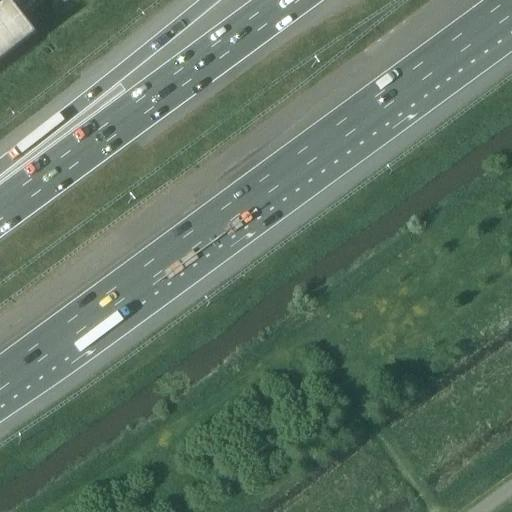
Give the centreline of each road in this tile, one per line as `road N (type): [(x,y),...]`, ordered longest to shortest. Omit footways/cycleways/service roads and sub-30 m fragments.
road 1 (motorway): [(0,383),(511,8)]
road 2 (motorway): [(285,0),(0,211)]
road 3 (motorway): [(207,0),(0,184)]
road 4 (track): [(436,511),(344,394)]
